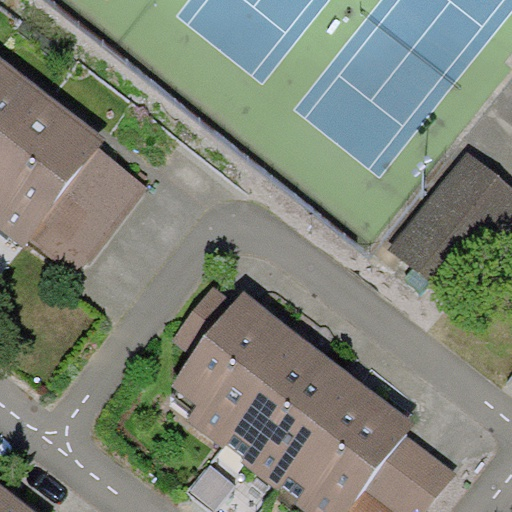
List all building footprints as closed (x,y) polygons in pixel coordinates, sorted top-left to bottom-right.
[(98,143),(0,65),(0,223),(20,240),(24,234),(89,154),(98,143)] [(138,193),(89,154),(24,234),(74,273),(138,193)] [(511,190),(472,157),(392,253),(451,302),(511,229),(511,190)] [(416,415),(248,287),(238,300),(218,285),(177,336),(200,355),(162,403),(221,449),(186,493),(210,511),(260,511),(278,489),(307,511),(339,511),(342,509),(404,430),(416,415)] [(404,430),(342,509),(345,511),(421,511),(454,472),(404,430)] [(37,511),(0,483),(0,511),(37,511)]
